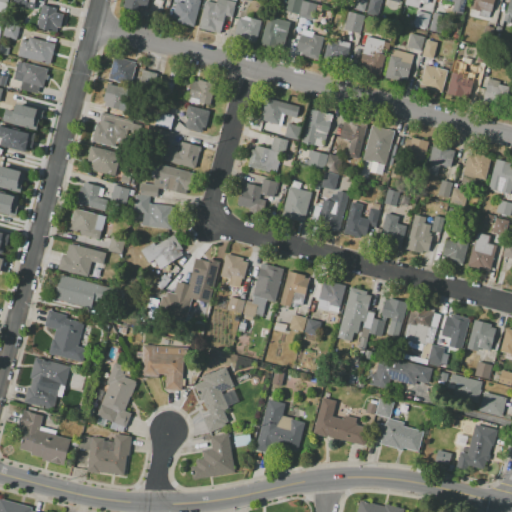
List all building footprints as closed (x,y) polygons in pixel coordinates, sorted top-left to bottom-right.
[(12,0),(27,0),(27,2),(35,4),(34,10),(12,4),(12,0)] [(123,7),(124,0),(147,0),(144,13),(123,7)] [(200,0),(193,26),(177,22),(178,19),(172,18),(177,1),(183,3),(183,0),(200,0)] [(224,0),(236,3),(232,17),(226,15),(221,33),(198,27),(205,0),(216,3),(216,0),(224,0)] [(287,0),(301,0),(298,17),(284,13),(287,0)] [(301,0),(305,0),(318,4),(314,21),(298,17),(301,0)] [(367,0),(364,12),(354,9),(356,0),(367,0)] [(369,0),(389,0),(400,3),(397,13),(379,9),(377,16),(366,13),(369,0)] [(405,0),(428,0),(427,4),(420,2),(419,8),(404,4),(405,0)] [(466,0),(462,15),(451,12),(453,1),(448,0),(466,0)] [(472,0),(494,0),(491,12),(480,9),(479,12),(470,9),(472,0)] [(42,4),(57,8),(56,12),(64,14),(60,28),(58,27),(56,32),(36,27),(42,4)] [(430,14),(427,27),(413,24),(417,11),(430,14)] [(360,33),(337,27),(341,12),(364,18),(360,33)] [(434,12),(445,15),(440,34),(429,31),(434,12)] [(261,21),(255,41),(233,35),(238,18),(241,18),(244,18),(244,17),(261,21)] [(260,44),(267,17),(290,23),(283,50),(260,44)] [(2,36),(6,22),(20,26),(17,39),(2,36)] [(363,31),(365,22),(372,24),(370,33),(363,31)] [(323,37),(317,60),(300,55),(301,52),(296,51),(302,28),(313,31),(312,34),(323,37)] [(425,37),(422,50),(407,46),(411,33),(425,37)] [(17,55),(21,39),(28,40),(29,37),(56,44),(51,64),(17,55)] [(386,54),(380,76),(357,70),(366,37),(384,42),(381,53),(386,54)] [(350,44),(344,66),(322,60),(328,38),(350,44)] [(427,40),(437,42),(433,59),(422,56),(427,40)] [(0,45),(10,48),(7,57),(0,54),(0,45)] [(413,54),(405,83),(384,78),(392,49),(413,54)] [(108,78),(114,56),(135,62),(135,65),(130,86),(116,82),(116,80),(108,78)] [(23,62),(47,68),(42,87),(39,86),(37,95),(20,90),(24,74),(20,73),(23,62)] [(427,65),(447,70),(441,94),(420,89),(427,65)] [(138,85),(142,70),(157,73),(154,87),(146,85),(146,87),(138,85)] [(445,94),(450,72),(457,74),(458,70),(474,74),(467,100),(445,94)] [(210,105),(199,102),(199,100),(189,97),(194,81),(197,82),(198,79),(215,83),(210,105)] [(107,84),(133,91),(128,112),(104,106),(105,101),(103,100),(107,84)] [(509,87),(504,107),(483,101),(487,84),(497,87),(498,84),(509,87)] [(299,107),(296,117),(280,113),(278,125),(262,121),(264,114),(262,113),(266,98),(299,107)] [(3,119),(6,109),(14,111),(16,103),(43,110),(41,121),(39,120),(36,131),(32,130),(33,127),(27,125),(26,127),(21,126),(21,124),(3,119)] [(210,110),(205,127),(203,127),(201,132),(185,128),(188,117),(185,116),(188,104),(210,110)] [(300,142),(309,109),(333,115),(326,140),(325,140),(323,147),(300,142)] [(91,140),(96,123),(98,124),(101,112),(142,123),(136,147),(116,142),(115,146),(91,140)] [(154,125),(170,128),(172,115),(156,113),(154,125)] [(357,159),(346,156),(350,140),(340,137),(344,121),(348,123),(349,120),(366,124),(357,159)] [(301,126),(298,140),(284,137),(287,123),(301,126)] [(0,124),(35,133),(32,146),(27,145),(25,153),(0,146),(2,138),(0,137),(0,124)] [(395,131),(386,166),(362,160),(371,125),(395,131)] [(171,130),(154,129),(153,140),(170,142),(171,130)] [(246,167),(251,149),(254,150),(255,145),(270,149),(273,137),(289,141),(284,157),(281,156),(277,172),(270,170),(269,172),(246,167)] [(429,141),(423,163),(400,158),(405,138),(410,139),(411,137),(429,141)] [(201,146),(195,169),(164,161),(168,145),(178,148),(180,141),(201,146)] [(428,165),(434,141),(452,146),(451,150),(454,151),(450,168),(440,165),(439,167),(428,165)] [(91,145),(121,153),(115,176),(88,169),(90,161),(87,160),(91,145)] [(310,150),(328,155),(323,173),(307,169),(310,158),(308,157),(310,150)] [(463,174),(468,155),(475,157),(476,154),(490,158),(487,169),(489,169),(486,179),(463,174)] [(496,159),(511,162),(511,187),(510,195),(488,189),(496,159)] [(157,163),(192,172),(187,189),(185,189),(184,193),(161,188),(157,187),(156,196),(138,194),(140,182),(152,184),(157,163)] [(0,186),(0,166),(25,172),(20,192),(0,186)] [(321,187),(325,173),(337,176),(334,190),(321,187)] [(120,181),(122,174),(131,177),(129,184),(120,181)] [(278,182),(274,197),(260,194),(259,198),(265,200),(261,214),(248,211),(249,207),(237,204),(241,188),(244,189),(246,183),(261,187),(263,178),(278,182)] [(312,192),(304,222),(281,216),(291,178),(309,183),(307,191),(312,192)] [(442,180),(452,182),(448,198),(438,195),(442,180)] [(105,212),(76,205),(82,182),(100,186),(98,197),(108,200),(105,212)] [(114,185),(129,189),(125,206),(110,202),(114,185)] [(453,187),(468,191),(463,207),(449,203),(453,187)] [(384,203),(387,189),(399,192),(396,206),(384,203)] [(0,191),(19,196),(13,216),(0,212),(0,191)] [(149,196),(149,203),(175,207),(172,230),(142,226),(143,212),(133,211),(135,194),(149,196)] [(324,199),(336,203),(335,207),(344,210),(339,232),(317,226),(324,199)] [(499,200),(511,202),(511,207),(510,216),(496,213),(499,200)] [(351,201),(363,204),(360,217),(366,218),(369,208),(379,210),(375,226),(372,226),(368,240),(343,233),(351,201)] [(105,216),(100,239),(80,235),(81,232),(68,229),(74,208),(105,216)] [(449,208),(462,211),(458,225),(445,222),(449,208)] [(386,214),(399,217),(397,223),(406,226),(401,248),(379,242),(386,214)] [(415,215),(426,217),(424,224),(431,225),(429,232),(431,233),(430,236),(431,236),(427,252),(422,251),(422,253),(406,249),(415,215)] [(435,215),(445,218),(441,233),(431,231),(435,215)] [(492,232),(496,217),(509,221),(505,235),(492,232)] [(0,232),(9,235),(6,246),(5,245),(3,253),(0,252),(0,232)] [(477,232),(490,235),(488,244),(496,246),(490,270),(469,264),(477,232)] [(140,250),(154,242),(155,245),(174,234),(183,249),(180,251),(183,256),(160,269),(154,259),(148,263),(140,250)] [(112,235),(126,239),(122,254),(108,251),(112,235)] [(468,243),(462,264),(444,259),(445,255),(442,254),(445,240),(456,243),(457,240),(468,243)] [(106,253),(99,280),(58,269),(65,242),(106,253)] [(501,255),(511,258),(511,244),(505,242),(501,255)] [(226,254),(243,258),(242,261),(247,263),(243,279),(241,278),(239,287),(229,284),(230,278),(220,276),(226,254)] [(219,261),(209,298),(190,293),(192,285),(190,284),(197,259),(201,260),(202,257),(219,261)] [(282,268),(274,302),(265,300),(261,315),(254,313),(253,316),(241,313),(244,299),(250,301),(260,262),(282,268)] [(279,305),(288,271),(306,276),(305,278),(309,279),(304,295),(294,292),(290,307),(279,305)] [(155,284),(164,273),(171,279),(162,290),(155,284)] [(55,298),(57,289),(55,289),(59,274),(112,288),(108,304),(93,300),(91,308),(55,298)] [(345,286),(339,308),(328,305),(329,302),(319,299),(323,280),(345,286)] [(350,286),(368,291),(367,295),(371,296),(365,322),(360,321),(357,333),(353,332),(351,341),(337,337),(350,286)] [(147,291),(166,298),(158,317),(140,310),(147,291)] [(242,300),(239,313),(225,309),(228,296),(242,300)] [(407,303),(398,337),(387,334),(391,318),(381,316),(385,299),(389,300),(390,299),(407,303)] [(49,310),(67,315),(66,318),(83,323),(77,346),(86,348),(82,364),(48,355),(52,338),(53,339),(55,330),(44,327),(49,310)] [(470,318),(464,341),(441,335),(447,312),(470,318)] [(441,314),(437,328),(430,326),(434,313),(441,314)] [(292,315),(306,318),(302,332),(289,329),(292,315)] [(307,318),(321,322),(318,336),(303,332),(307,318)] [(384,321),(380,336),(369,334),(373,318),(384,321)] [(473,320),(492,324),(491,327),(496,328),(490,351),(478,348),(477,351),(466,348),(473,320)] [(286,324),(284,332),(273,329),(275,321),(286,324)] [(437,328),(433,343),(424,341),(428,326),(437,328)] [(506,328),(511,329),(511,356),(509,356),(510,354),(500,352),(506,328)] [(232,350),(235,338),(242,339),(239,352),(232,350)] [(444,347),(438,367),(428,364),(433,344),(444,347)] [(182,391),(165,389),(166,374),(158,374),(158,377),(141,376),(143,345),(185,348),(182,391)] [(367,384),(370,373),(375,374),(380,355),(432,369),(428,384),(416,381),(415,385),(390,379),(388,389),(367,384)] [(24,402),(28,386),(30,386),(32,378),(30,378),(35,358),(70,367),(65,387),(53,384),(51,393),(53,393),(56,399),(53,410),(24,402)] [(115,362),(133,370),(130,377),(126,375),(125,376),(137,381),(124,410),(132,413),(126,427),(96,414),(110,384),(107,382),(115,362)] [(492,366),(488,379),(474,376),(477,362),(492,366)] [(226,367),(234,386),(221,392),(228,408),(223,410),(228,421),(225,423),(226,425),(209,433),(202,418),(210,415),(203,400),(201,401),(194,385),(203,381),(201,377),(209,373),(209,374),(226,367)] [(501,370),(511,372),(511,379),(510,386),(498,383),(501,370)] [(282,387),(272,384),(275,371),(285,373),(282,387)] [(447,374),(445,382),(438,380),(440,372),(447,374)] [(349,374),(356,375),(353,385),(347,383),(349,374)] [(450,374),(482,382),(480,387),(482,387),(480,395),(479,394),(476,403),(445,395),(450,374)] [(484,392),(506,398),(501,417),(479,411),(484,392)] [(322,397),(336,400),(332,416),(343,419),(344,415),(357,418),(356,422),(357,423),(357,424),(368,427),(364,445),(327,436),(327,437),(313,433),(322,397)] [(375,414),(379,399),(394,403),(390,418),(375,414)] [(304,423),(296,451),(272,445),(270,454),(254,450),(264,412),(270,400),(285,404),(282,416),(292,418),(292,420),(304,423)] [(365,412),(368,403),(377,405),(375,414),(365,412)] [(64,465),(14,453),(24,411),(43,415),(39,430),(56,434),(56,436),(70,439),(64,465)] [(423,431),(418,451),(403,447),(403,449),(380,444),(387,417),(404,422),(403,426),(423,431)] [(497,430),(493,446),(491,445),(485,470),(467,465),(466,469),(456,467),(460,451),(467,453),(474,425),(497,430)] [(193,479),(191,467),(196,466),(195,460),(204,458),(203,450),(212,449),(210,436),(228,433),(235,472),(193,479)] [(86,471),(92,436),(104,438),(104,440),(113,441),(114,434),(132,437),(129,456),(126,456),(123,476),(99,471),(98,474),(86,471)] [(451,454),(448,465),(435,462),(438,450),(451,454)] [(0,511),(0,498),(32,507),(31,511),(35,511),(0,511)] [(404,510),(403,511),(356,511),(360,499),(383,506),(384,504),(404,510)]
